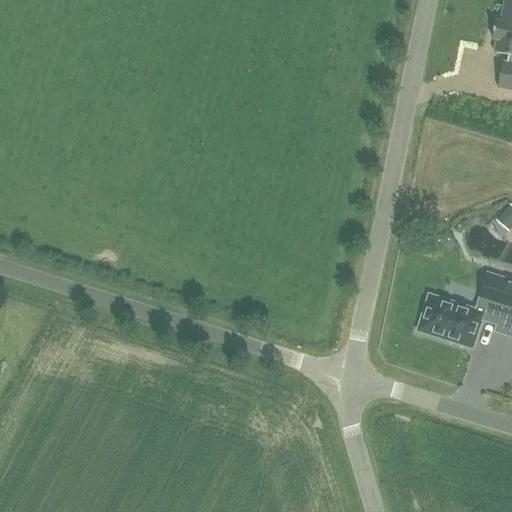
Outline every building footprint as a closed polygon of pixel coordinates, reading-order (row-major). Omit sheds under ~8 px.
[(511,0),(505,0),(501,22),(497,21),(493,40),(497,40),(494,52),(509,56),(507,63),(504,62),(498,88),(511,91),(511,0)] [(511,226),(511,205),(501,217),(511,227),(511,226)] [(445,246),(452,246),(456,240),(453,234),(446,234),(442,240),(445,246)] [(511,282),(487,275),(484,285),(479,298),(511,308),(511,282)] [(428,294),(416,332),(473,350),(485,312),(428,294)]
